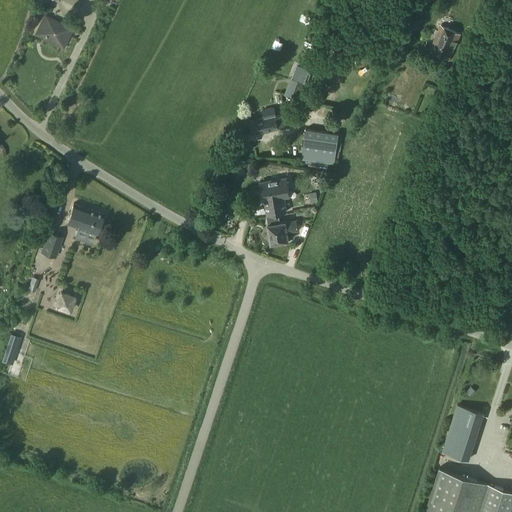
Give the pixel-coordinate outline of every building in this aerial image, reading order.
[(67,27),(47,17),(45,21),(43,19),(37,32),(46,37),(45,39),(55,44),(57,41),(65,45),(69,36),(64,34),(67,27)] [(306,29),(308,21),(300,19),(298,27),(306,29)] [(492,24),(481,19),(478,28),(488,33),(492,24)] [(460,34),(441,26),(430,51),(449,60),(460,34)] [(281,51),(285,41),(276,37),(272,47),(281,51)] [(298,98),(309,71),(296,66),(285,94),(298,98)] [(319,106),(322,98),(313,94),(314,92),(306,89),(302,100),(319,106)] [(285,114),(277,115),(275,106),(262,109),(264,118),(249,121),(252,134),(287,126),(285,114)] [(339,133),(306,129),(302,150),(301,159),(335,163),(336,155),(339,133)] [(242,163),(232,164),(233,171),(243,170),(242,163)] [(267,217),(279,215),(278,214),(287,212),(285,199),(289,198),(286,178),(261,183),(267,217)] [(318,201),(316,192),(309,193),(311,203),(318,201)] [(66,224),(81,229),(81,231),(87,233),(88,231),(97,234),(103,214),(73,204),(66,224)] [(280,224),(279,215),(267,217),(271,245),(281,243),(283,244),(286,243),(287,242),(289,241),(287,234),(298,232),(298,231),(297,222),(288,223),(288,222),(280,224)] [(63,236),(49,231),(41,252),(56,257),(63,236)] [(39,279),(33,277),(29,289),(35,291),(39,279)] [(81,299),(74,297),(61,292),(56,305),(77,312),(81,299)] [(11,334),(4,353),(2,361),(12,364),(21,337),(11,334)] [(484,413),(457,404),(442,451),(469,460),(484,413)] [(511,511),(511,491),(487,484),(439,468),(424,511),(511,511)]
